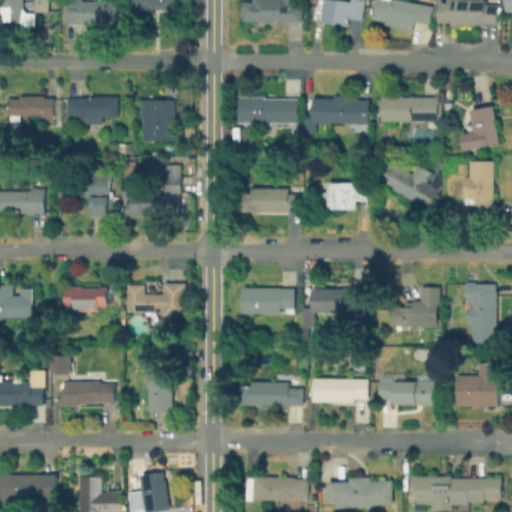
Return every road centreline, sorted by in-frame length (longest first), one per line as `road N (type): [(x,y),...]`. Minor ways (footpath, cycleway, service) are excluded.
road 1 (residential): [(511,62),(0,61)]
road 2 (tertiary): [(212,0),(211,511)]
road 3 (residential): [(511,250),(0,249)]
road 4 (residential): [(511,440),(0,440)]
